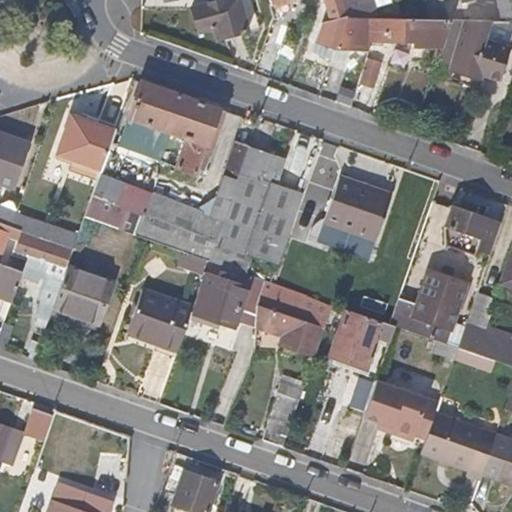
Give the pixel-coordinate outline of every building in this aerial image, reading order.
[(244,30),(235,0),(216,0),(188,8),(195,33),(211,29),(214,38),(220,37),(238,32),(244,30)] [(339,0),(323,0),(329,21),(344,18),(339,0)] [(389,2),(388,0),(339,0),(344,18),(364,18),(369,18),(370,18),(376,18),(373,6),(389,2)] [(511,0),(496,0),(502,20),(511,20),(511,0)] [(333,49),(344,18),(329,21),(322,23),(314,43),(333,49)] [(363,49),(364,18),(344,18),(333,49),(363,49)] [(443,39),(451,19),(450,19),(426,19),(376,18),(370,18),(369,41),(378,41),(393,41),(411,42),(412,47),(419,47),(428,47),(440,48),(443,39)] [(448,67),(457,41),(465,20),(457,19),(451,19),(443,39),(440,48),(435,62),(448,67)] [(495,84),(507,49),(502,47),(489,42),(491,37),(497,20),(495,20),(465,20),(457,41),(448,67),(477,77),(495,84)] [(511,36),(511,34),(511,20),(502,20),(497,20),(491,37),(489,42),(502,47),(507,49),(511,36)] [(239,38),(238,32),(220,37),(222,43),(239,38)] [(366,59),(359,86),(374,89),(381,63),(366,59)] [(477,77),(448,67),(446,73),(474,83),(477,77)] [(219,126),(224,110),(190,99),(140,81),(127,117),(185,137),(174,167),(196,175),(198,169),(203,170),(219,126)] [(99,168),(108,143),(112,132),(69,116),(56,153),(99,168)] [(19,160),(25,144),(0,134),(0,170),(8,172),(14,157),(19,160)] [(235,180),(247,146),(232,140),(231,145),(221,172),(220,175),(235,180)] [(253,239),(271,191),(273,185),(280,166),(287,169),(289,161),(247,146),(235,180),(224,211),(213,242),(248,255),(253,239)] [(14,174),(19,160),(14,157),(8,172),(14,174)] [(224,211),(235,180),(220,175),(213,195),(209,206),(224,211)] [(372,239),(388,196),(335,177),(320,220),(372,239)] [(280,251),(294,213),(300,195),(273,185),(271,191),(253,239),(248,255),(213,242),(206,261),(249,276),(264,281),(269,283),(280,251)] [(117,231),(125,206),(90,193),(81,218),(117,231)] [(213,242),(224,211),(209,206),(204,204),(201,212),(164,199),(149,194),(142,212),(140,212),(132,236),(144,240),(180,253),(206,261),(213,242)] [(132,236),(140,212),(125,206),(117,231),(132,236)] [(9,226),(14,213),(0,207),(0,223),(7,225),(9,226)] [(492,245),(499,225),(470,215),(450,207),(449,208),(443,228),(460,233),(484,242),(492,245)] [(76,235),(36,221),(14,213),(9,226),(11,227),(29,233),(71,248),(76,235)] [(0,246),(4,236),(15,240),(11,250),(25,255),(61,266),(66,251),(27,238),(29,233),(11,227),(11,228),(10,229),(9,229),(8,229),(8,228),(7,228),(7,227),(7,226),(7,225),(0,223),(0,246)] [(511,287),(511,243),(503,269),(499,283),(511,287)] [(202,273),(206,261),(180,253),(177,264),(202,273)] [(61,266),(25,255),(21,266),(57,277),(61,266)] [(243,292),(249,276),(206,261),(202,273),(190,308),(188,312),(231,327),(237,310),(243,292)] [(17,280),(19,272),(0,265),(0,296),(11,300),(17,280)] [(103,304),(111,280),(87,272),(66,265),(55,294),(51,307),(69,314),(95,322),(98,322),(103,304)] [(57,277),(21,266),(19,272),(17,280),(45,291),(51,292),(57,277)] [(258,297),(264,281),(249,276),(243,292),(258,297)] [(316,349),(331,305),(290,291),(269,283),(264,281),(258,297),(254,307),(255,308),(294,321),(292,328),(286,345),(314,355),(316,349)] [(464,325),(472,301),(462,297),(436,287),(423,283),(414,309),(406,330),(433,339),(436,340),(456,347),(464,325)] [(51,307),(55,294),(51,292),(45,291),(40,305),(36,316),(46,320),(51,307)] [(188,312),(190,308),(149,294),(140,291),(125,333),(152,342),(175,350),(188,312)] [(254,307),(258,297),(243,292),(237,310),(255,316),(255,308),(254,307)] [(481,331),(491,303),(474,296),(472,301),(464,325),(481,331)] [(294,321),(255,308),(255,316),(292,328),(294,321)] [(374,339),(380,322),(345,310),(336,335),(331,348),(338,351),(366,360),(374,339)] [(95,322),(69,314),(67,319),(94,328),(95,322)] [(388,339),(393,326),(388,325),(380,322),(374,339),(387,344),(388,339)] [(480,356),(487,333),(481,331),(464,325),(456,347),(480,356)] [(452,359),(456,347),(436,340),(433,339),(430,349),(443,353),(443,356),(452,359)] [(175,350),(152,342),(151,348),(173,355),(175,350)] [(480,356),(456,347),(452,359),(459,361),(484,370),(496,374),(500,363),(480,356)] [(366,360),(338,351),(331,348),(329,354),(350,361),(364,365),(366,360)] [(420,412),(425,397),(393,386),(374,380),(361,417),(378,423),(385,425),(389,427),(392,434),(405,439),(411,436),(413,431),(420,412)] [(298,400),(301,391),(281,383),(277,393),(298,400)] [(284,433),(298,400),(277,393),(262,440),(279,446),(284,433)] [(43,438),(51,414),(32,408),(23,431),(43,438)] [(480,474),(494,433),(485,430),(452,419),(433,412),(420,449),(419,452),(432,456),(464,467),(463,472),(479,478),(480,474)] [(389,427),(385,425),(378,423),(375,428),(392,434),(389,427)] [(493,478),(508,438),(494,433),(480,474),(493,478)] [(511,439),(508,438),(493,478),(511,484),(511,439)] [(0,456),(11,460),(16,447),(3,442),(0,451),(0,456)] [(0,462),(11,466),(13,461),(11,460),(0,456),(0,462)] [(176,491),(183,471),(168,465),(161,486),(176,491)] [(195,511),(205,511),(217,483),(183,471),(176,491),(172,503),(195,511)] [(106,511),(107,511),(92,506),(54,494),(47,511),(106,511)]
